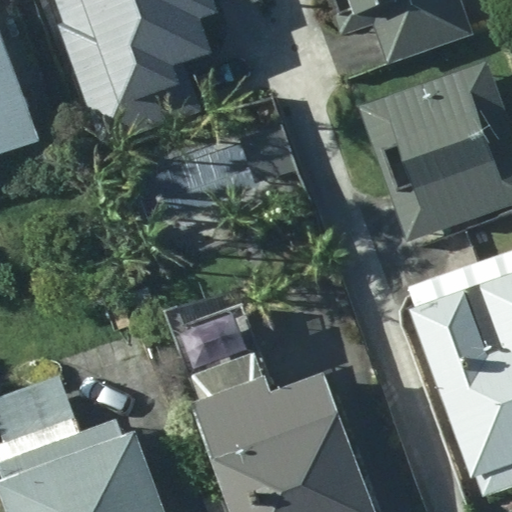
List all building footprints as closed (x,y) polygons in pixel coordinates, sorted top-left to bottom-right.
[(198,120),(181,75),(215,62),(202,27),(217,21),(209,0),(47,0),(104,154),(198,120)] [(485,40),(470,0),(339,0),(355,42),(385,31),(399,71),(485,40)] [(0,170),(60,152),(15,12),(0,16),(0,170)] [(511,211),(511,106),(500,70),(372,112),(416,243),(511,211)] [(303,179),(286,131),(251,142),(267,190),(303,179)] [(7,231),(0,233),(0,271),(17,267),(7,231)] [(511,282),(416,319),(485,498),(511,487),(511,282)] [(262,316),(190,339),(249,511),(391,511),(349,385),(292,405),(262,316)] [(8,454),(22,495),(27,511),(182,511),(160,444),(145,450),(139,427),(98,441),(93,426),(87,428),(73,383),(2,406),(18,452),(8,454)]
